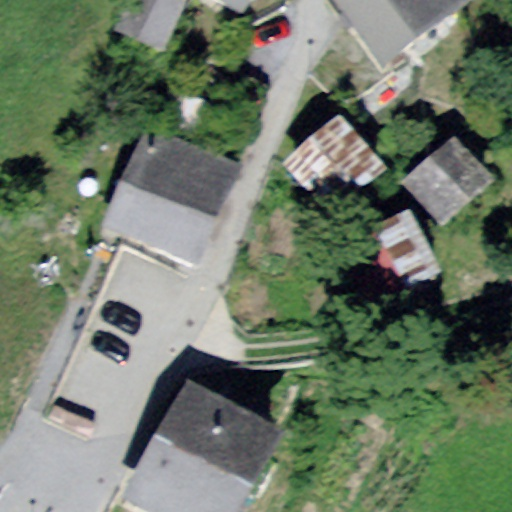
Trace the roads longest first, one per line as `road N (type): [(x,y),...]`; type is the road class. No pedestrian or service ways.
road 1 (residential): [(338,0),(190,346),(80,511)]
road 2 (track): [(190,346),(334,341),(511,291)]
